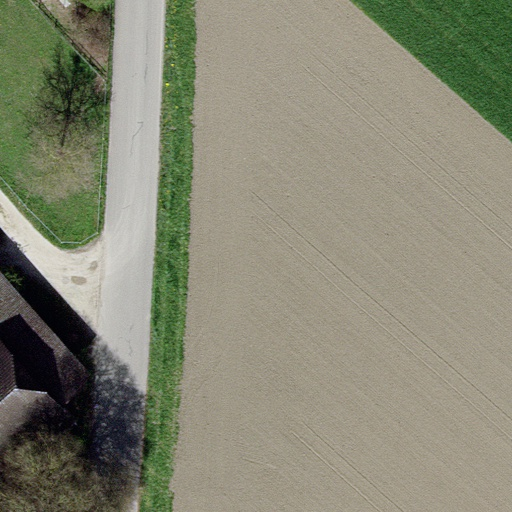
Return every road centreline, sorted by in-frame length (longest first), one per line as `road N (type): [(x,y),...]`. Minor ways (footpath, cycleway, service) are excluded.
road 1 (unclassified): [(108,511),(140,0)]
road 2 (track): [(0,197),(124,332)]
